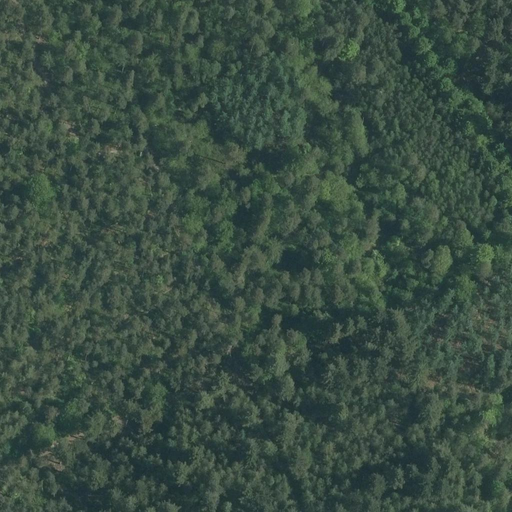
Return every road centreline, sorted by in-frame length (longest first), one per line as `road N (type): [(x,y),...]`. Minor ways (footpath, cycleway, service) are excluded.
road 1 (track): [(296,511),(152,159),(138,148),(88,149),(75,139),(15,0)]
road 2 (track): [(0,472),(511,276)]
